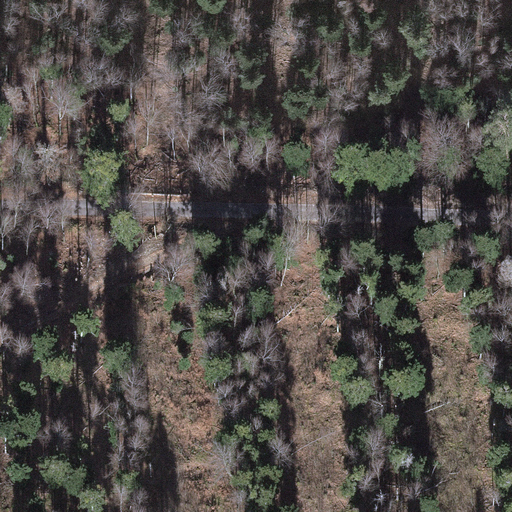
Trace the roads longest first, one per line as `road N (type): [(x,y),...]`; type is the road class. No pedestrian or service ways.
road 1 (unclassified): [(0,202),(511,219)]
road 2 (track): [(0,338),(267,210)]
